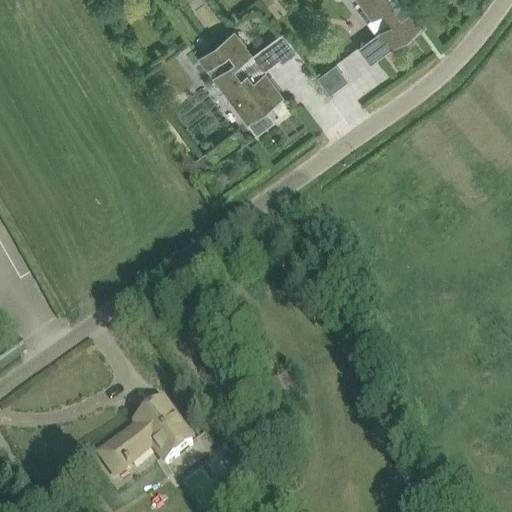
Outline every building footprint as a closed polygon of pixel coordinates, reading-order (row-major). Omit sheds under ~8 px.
[(426,22),(409,0),(359,0),(372,18),(384,9),(393,20),(358,45),(371,62),(426,22)] [(244,117),(257,134),(266,127),(267,125),(268,123),(268,121),(267,119),(269,117),(264,110),(285,95),(235,28),(198,55),(234,104),(242,98),(252,111),(244,117)] [(267,43),(282,63),(299,51),(283,30),(267,43)] [(201,169),(213,160),(205,151),(194,159),(201,169)] [(291,373),(258,389),(270,412),(303,395),(291,373)] [(193,445),(163,405),(145,419),(145,420),(148,418),(151,422),(104,455),(119,476),(154,450),(165,465),(193,445)]
